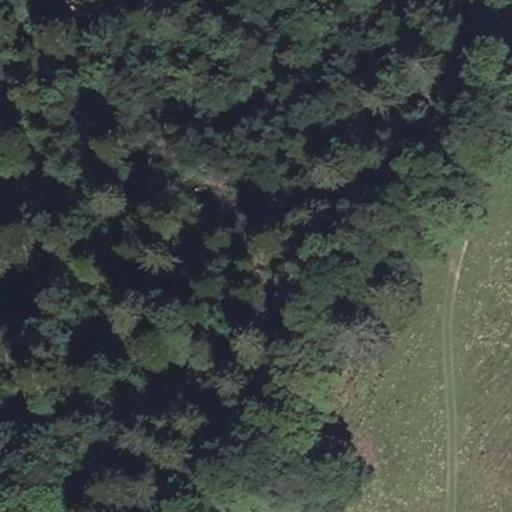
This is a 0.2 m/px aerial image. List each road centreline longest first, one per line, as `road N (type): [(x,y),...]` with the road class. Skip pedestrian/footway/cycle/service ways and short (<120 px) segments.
road 1 (track): [(511,63),(497,137),(452,165),(380,241),(218,511)]
road 2 (track): [(448,511),(448,323),(460,245),(497,137)]
